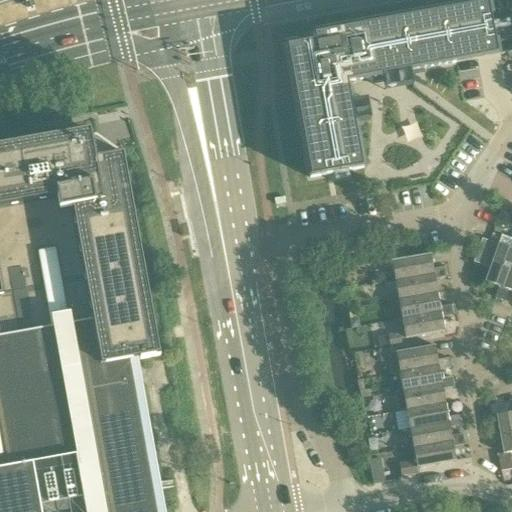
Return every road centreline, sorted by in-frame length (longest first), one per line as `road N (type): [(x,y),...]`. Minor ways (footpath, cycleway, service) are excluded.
road 1 (residential): [(372,499),(333,463),(308,424),(283,256),(451,212)]
road 2 (tertiary): [(275,511),(203,124)]
road 3 (residential): [(478,485),(451,212)]
road 4 (secondary): [(0,57),(158,18)]
